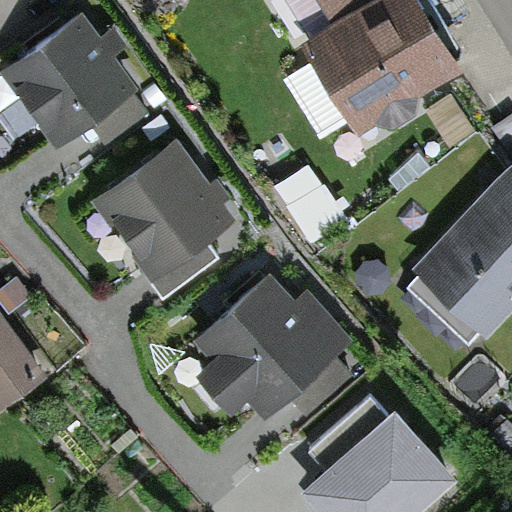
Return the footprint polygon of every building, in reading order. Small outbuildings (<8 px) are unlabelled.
[(286,0),(312,39),(302,46),(361,138),(378,128),(397,133),(418,118),(420,100),(466,71),(432,18),(420,0),(286,0)] [(86,11),(1,73),(55,149),(93,122),(134,94),(140,89),(115,54),(126,46),(113,28),(103,35),(86,11)] [(134,94),(93,122),(107,142),(148,113),(134,94)] [(182,138),(93,203),(109,225),(113,222),(137,254),(130,259),(162,302),(222,259),(209,242),(240,220),(229,204),(236,199),(223,180),(216,185),(182,138)] [(311,158),(275,183),(312,237),(348,213),(311,158)] [(511,311),(511,167),(417,270),(421,274),(409,288),(470,345),(481,333),(487,339),(511,311)] [(212,362),(197,376),(233,416),(249,402),(265,420),(292,395),(310,416),(355,376),(339,358),(356,343),(305,286),(290,299),(269,275),(195,342),(212,362)] [(18,278),(0,292),(0,300),(9,313),(32,296),(18,278)] [(0,405),(3,410),(47,378),(0,314),(0,405)] [(311,451),(327,469),(389,416),(373,398),(311,451)] [(426,511),(459,485),(396,411),(389,416),(327,469),(299,493),(315,511),(426,511)]
